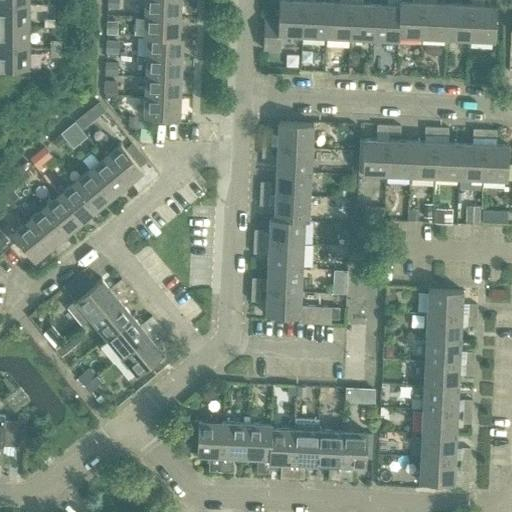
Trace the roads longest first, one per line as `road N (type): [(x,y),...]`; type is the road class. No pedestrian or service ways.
road 1 (residential): [(492,511),(192,494),(129,421)]
road 2 (residential): [(242,98),(511,110)]
road 3 (residential): [(240,145),(228,326),(203,360)]
road 4 (residential): [(104,240),(200,156),(240,145)]
road 5 (residential): [(129,421),(35,497),(0,497)]
road 6 (residential): [(203,360),(104,240)]
